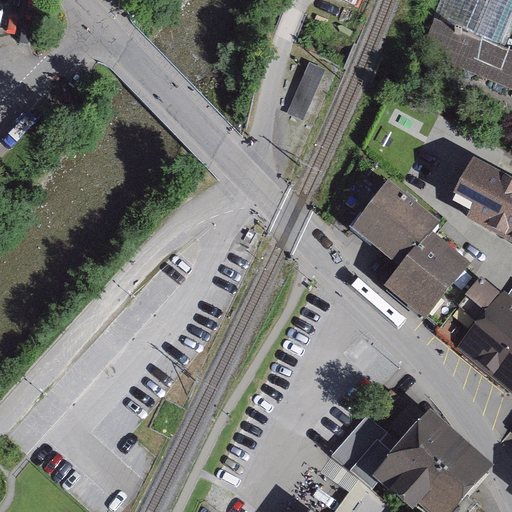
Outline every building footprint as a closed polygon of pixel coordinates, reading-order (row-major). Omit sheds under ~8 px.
[(511,0),(447,0),(427,59),(511,87),(511,0)] [(470,224),(511,246),(511,189),(475,171),(457,206),(474,215),(470,224)] [(437,234),(389,195),(355,236),(403,275),(429,244),(437,234)] [(479,285),(429,244),(403,275),(390,291),(440,332),(479,285)] [(440,332),(511,391),(511,311),(479,285),(440,332)] [(443,511),(482,468),(424,418),(376,474),(414,506),(420,499),(436,511),(443,511)]
